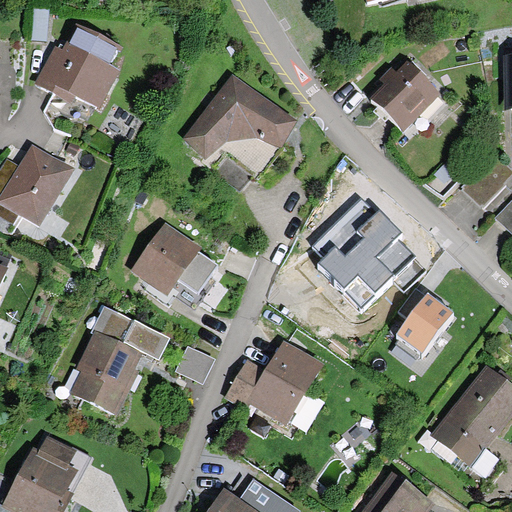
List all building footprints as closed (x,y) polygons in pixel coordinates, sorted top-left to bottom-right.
[(48,8),(33,7),(31,41),(46,42),(48,8)] [(66,44),(62,51),(55,47),(35,84),(56,95),(46,112),(56,129),(72,137),(81,120),(88,123),(96,108),(99,110),(120,70),(110,65),(118,49),(121,51),(123,48),(79,25),(68,45),(66,44)] [(387,85),(372,100),(404,133),(440,97),(409,65),(397,77),(391,70),(381,79),(387,85)] [(233,78),(183,140),(206,160),(227,142),(258,139),(280,152),(299,124),(233,78)] [(8,160),(0,172),(0,217),(12,225),(20,214),(40,226),(76,169),(33,143),(19,166),(8,160)] [(481,213),(511,183),(511,174),(493,156),(459,191),(481,213)] [(511,199),(495,217),(511,232),(511,199)] [(363,204),(314,252),(319,258),(326,264),(320,270),(362,314),(393,283),(404,294),(425,273),(395,243),(398,240),(363,204)] [(168,229),(133,276),(147,286),(144,291),(168,309),(175,300),(194,315),(215,286),(212,283),(219,273),(201,261),(205,256),(168,229)] [(437,306),(417,291),(400,316),(409,323),(396,342),(422,362),(454,319),(437,306)] [(91,336),(95,338),(78,372),(84,375),(72,398),(119,422),(140,380),(133,376),(142,358),(158,366),(170,345),(104,311),(91,336)] [(265,371),(247,361),(226,397),(236,403),(239,398),(287,426),(323,364),(283,341),(265,371)] [(188,351),(177,373),(202,386),(214,363),(188,351)] [(511,419),(511,386),(488,367),(433,435),(473,467),(511,419)] [(41,456),(34,452),(2,511),(71,511),(77,502),(71,499),(82,478),(74,473),(81,459),(49,442),(41,456)] [(431,511),(436,507),(393,474),(364,511),(431,511)] [(237,505),(224,496),(212,511),(292,511),(253,484),(237,505)]
